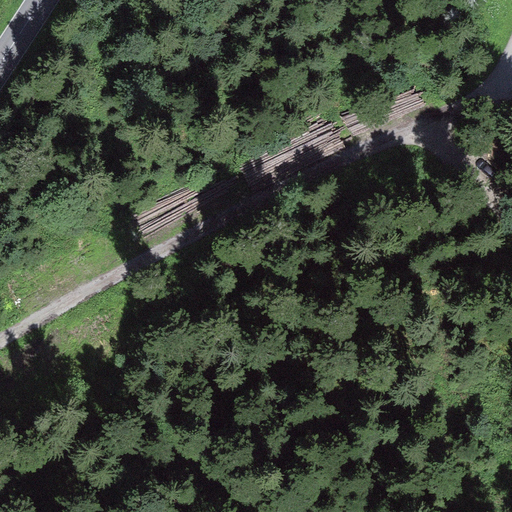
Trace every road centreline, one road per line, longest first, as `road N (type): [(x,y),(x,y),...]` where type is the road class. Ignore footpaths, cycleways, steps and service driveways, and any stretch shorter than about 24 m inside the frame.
road 1 (track): [(511,77),(237,211),(0,342)]
road 2 (track): [(511,215),(418,122)]
